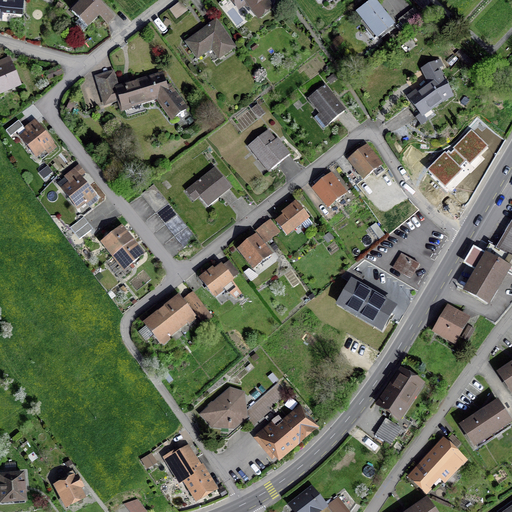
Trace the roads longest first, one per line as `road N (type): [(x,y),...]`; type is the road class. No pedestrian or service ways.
road 1 (residential): [(180,278),(373,132),(432,215),(465,237)]
road 2 (secondary): [(244,503),(300,466),(353,414),(465,237)]
road 3 (residential): [(180,278),(123,325),(244,503)]
road 4 (residential): [(81,67),(53,101),(61,126),(180,278)]
road 5 (residential): [(375,511),(511,319)]
